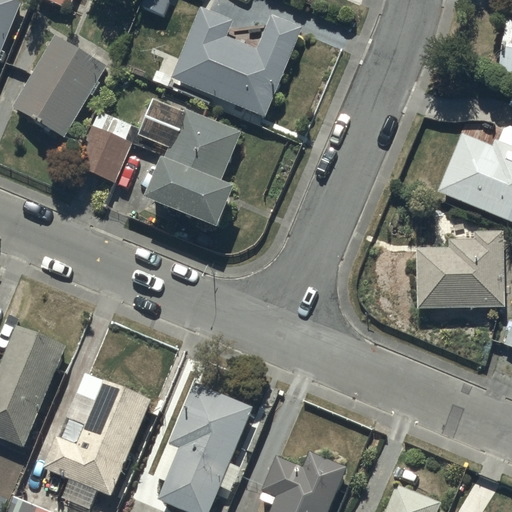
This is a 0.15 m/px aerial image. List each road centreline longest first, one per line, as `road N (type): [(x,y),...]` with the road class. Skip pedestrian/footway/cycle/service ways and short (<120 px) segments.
road 1 (residential): [(410,0),(282,333)]
road 2 (residential): [(0,217),(282,333)]
road 3 (residential): [(282,333),(511,435)]
